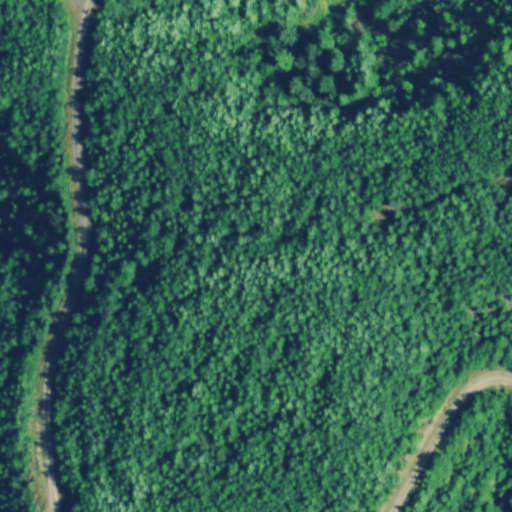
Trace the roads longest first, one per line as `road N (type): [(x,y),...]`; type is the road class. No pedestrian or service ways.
road 1 (residential): [(53,511),(34,381),(62,245),(61,69),(80,0)]
road 2 (track): [(511,381),(488,375),(463,395),(418,511)]
